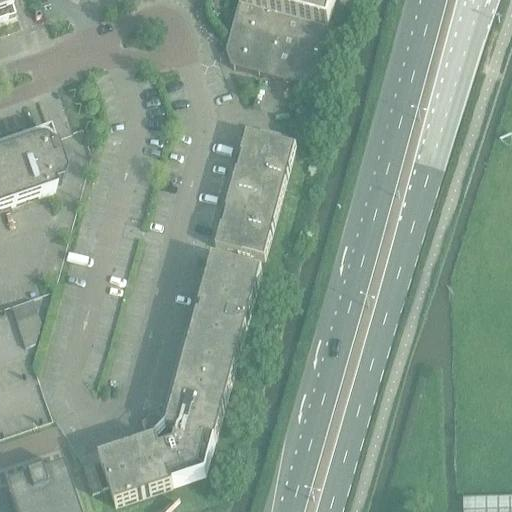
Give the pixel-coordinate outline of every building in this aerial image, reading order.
[(0,0),(0,23),(13,19),(6,0),(0,0)] [(351,3),(352,1),(351,0),(240,0),(226,54),(231,70),(312,92),(336,3),(347,6),(350,6),(351,3)] [(48,132),(7,147),(26,204),(55,194),(53,189),(61,186),(64,179),(61,171),(62,171),(48,132)] [(246,135),(239,164),(288,178),(296,149),(246,135)] [(7,147),(0,149),(0,213),(26,204),(7,147)] [(239,164),(231,193),(281,206),(288,178),(239,164)] [(231,193),(223,221),(273,235),(281,206),(231,193)] [(265,263),(273,235),(223,221),(215,250),(265,263)] [(205,290),(197,318),(190,346),(182,374),(231,388),(239,360),(247,332),(254,303),(262,275),(212,261),(205,290)] [(33,303),(11,311),(25,351),(35,348),(41,326),(33,303)] [(216,445),(224,416),(231,388),(182,374),(175,403),(167,431),(160,424),(161,417),(158,417),(156,421),(154,425),(150,429),(146,432),(142,434),(143,437),(149,434),(156,441),(99,461),(116,509),(173,490),(170,481),(199,471),(207,442),(216,445)] [(80,511),(67,472),(46,479),(45,476),(43,476),(44,478),(32,482),(31,480),(29,481),(30,484),(10,491),(16,511),(80,511)] [(511,511),(511,498),(462,499),(462,511),(511,511)]
